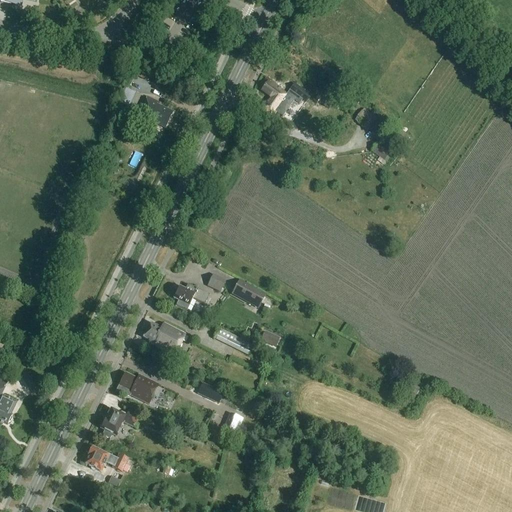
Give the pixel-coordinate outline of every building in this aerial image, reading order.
[(150,73),(131,64),(127,72),(146,81),(150,73)] [(272,118),(287,96),(278,90),(279,88),(269,81),(262,91),(272,98),(268,103),(265,101),(260,109),(272,118)] [(294,84),(288,92),(305,104),(311,96),(294,84)] [(119,104),(115,111),(130,118),(141,96),(124,88),(122,92),(123,92),(117,104),(119,104)] [(173,113),(162,107),(163,105),(148,97),(139,115),(166,128),(173,113)] [(414,137),(418,132),(408,123),(404,128),(414,137)] [(410,139),(400,131),(394,138),(404,146),(410,139)] [(390,152),(377,143),(371,152),(380,158),(377,161),(384,166),(389,159),(387,157),(390,152)] [(220,294),(226,282),(213,275),(207,287),(220,294)] [(231,295),(258,310),(266,296),(239,281),(231,295)] [(185,290),(179,287),(174,299),(178,301),(176,306),(187,311),(192,300),(204,306),(209,296),(196,290),(196,289),(187,285),(185,290)] [(156,347),(157,347),(176,356),(187,335),(163,324),(161,329),(150,324),(143,338),(149,341),(148,343),(156,347)] [(219,329),(214,340),(249,357),(254,347),(219,329)] [(264,332),(260,342),(275,348),(279,339),(264,332)] [(150,404),(159,385),(145,378),(143,382),(127,374),(119,390),(132,397),(132,395),(150,404)] [(8,382),(0,378),(0,421),(8,425),(9,423),(12,424),(14,420),(12,419),(13,416),(11,415),(17,403),(1,396),(8,382)] [(210,392),(208,400),(219,404),(222,396),(210,392)] [(133,427),(138,418),(128,413),(125,418),(111,411),(106,421),(102,422),(100,425),(101,429),(106,431),(103,437),(110,440),(113,434),(118,436),(124,423),(133,427)] [(230,415),(223,434),(234,439),(242,420),(230,415)] [(173,420),(168,432),(167,435),(177,439),(179,432),(182,433),(185,425),(173,420)] [(118,455),(115,461),(110,459),(110,456),(92,449),(91,450),(88,451),(87,453),(89,456),(84,465),(102,473),(106,464),(113,467),(112,469),(121,473),(128,459),(118,455)] [(165,466),(162,473),(168,476),(172,468),(165,466)] [(122,477),(114,473),(108,484),(117,489),(122,477)] [(119,499),(121,494),(107,487),(104,492),(119,499)]
